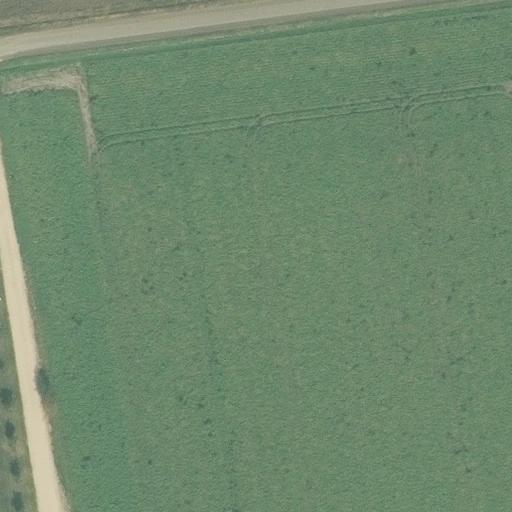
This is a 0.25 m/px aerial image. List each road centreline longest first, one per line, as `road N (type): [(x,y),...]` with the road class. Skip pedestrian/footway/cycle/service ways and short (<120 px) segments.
road 1 (unclassified): [(0,57),(417,0)]
road 2 (track): [(47,511),(0,256)]
